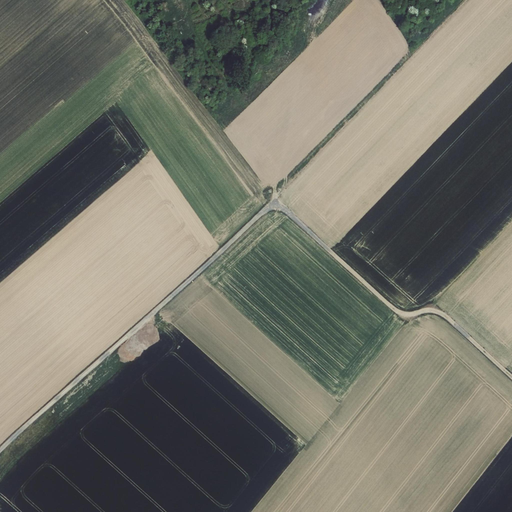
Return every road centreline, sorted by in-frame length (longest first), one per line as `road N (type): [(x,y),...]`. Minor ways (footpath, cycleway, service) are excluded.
road 1 (track): [(0,451),(274,200),(466,0)]
road 2 (track): [(511,377),(441,313),(391,307),(274,200)]
